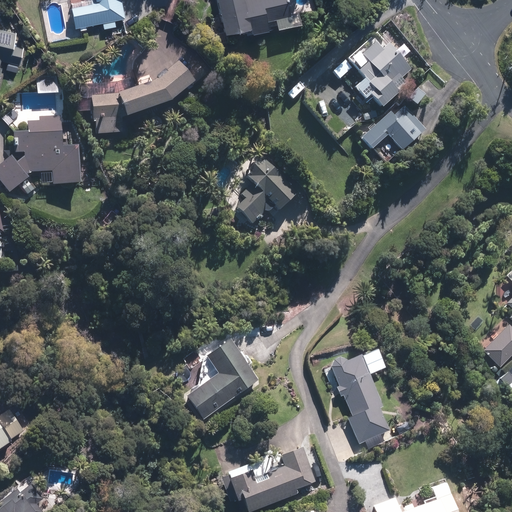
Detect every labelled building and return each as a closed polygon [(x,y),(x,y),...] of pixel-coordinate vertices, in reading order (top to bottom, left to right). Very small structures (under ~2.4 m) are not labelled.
[(95,0),(96,5),(74,9),(77,29),(103,25),(104,30),(116,28),(115,20),(122,19),(118,0),(95,0)] [(218,0),(226,34),(251,29),(253,37),(296,27),(290,0),(218,0)] [(0,29),(0,28),(0,86),(4,64),(19,67),(23,44),(13,42),(15,32),(0,29)] [(409,69),(382,39),(375,32),(351,53),(363,66),(352,76),(382,109),(407,85),(401,77),(409,69)] [(178,62),(174,65),(150,85),(119,94),(91,96),(94,135),(128,132),(127,119),(171,102),(206,74),(198,64),(187,72),(178,62)] [(58,74),(35,75),(36,96),(59,95),(58,74)] [(427,130),(400,101),(360,137),(372,150),(389,135),(403,152),(427,130)] [(63,148),(62,118),(37,118),(37,122),(26,122),(26,132),(15,132),(15,155),(26,155),(17,162),(12,156),(0,165),(0,182),(10,194),(22,184),(29,194),(35,189),(28,181),(28,174),(39,174),(39,187),(81,186),(79,147),(63,148)] [(297,194),(261,158),(244,175),(253,184),(241,195),(245,199),(237,207),(254,225),(275,204),(281,210),(297,194)] [(511,354),(511,328),(509,325),(482,351),(498,368),(511,354)] [(258,377),(230,339),(206,357),(216,370),(184,395),(202,419),(258,377)] [(328,370),(329,371),(340,398),(344,396),(351,415),(346,417),(356,444),(389,432),(368,376),(387,369),(379,348),(344,361),(343,360),(342,360),(342,359),(341,359),(340,359),(339,358),(338,358),(337,358),(336,358),(335,359),(334,359),(333,359),(332,360),(331,361),(330,362),(329,363),(329,364),(328,365),(328,366),(328,367),(328,368),(328,369),(328,370)] [(0,449),(25,433),(9,409),(0,414),(0,449)] [(248,466),(221,477),(234,511),(242,511),(315,484),(300,446),(278,454),(283,468),(254,480),(248,466)] [(0,511),(40,511),(41,511),(34,503),(42,497),(31,482),(19,491),(17,489),(0,502),(0,511)] [(398,496),(372,506),(374,511),(453,511),(443,482),(430,487),(435,499),(404,511),(398,496)]
